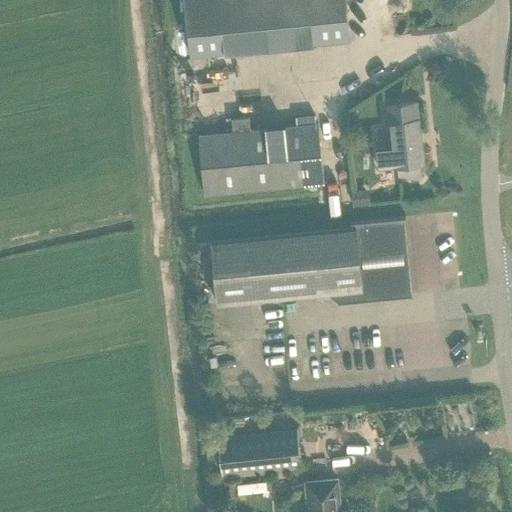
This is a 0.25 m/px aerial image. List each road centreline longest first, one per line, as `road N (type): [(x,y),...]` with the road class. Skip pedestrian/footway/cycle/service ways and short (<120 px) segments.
road 1 (track): [(131,0),(188,473)]
road 2 (unclassified): [(503,0),(487,151),(495,288)]
road 3 (unclassified): [(495,288),(511,412)]
